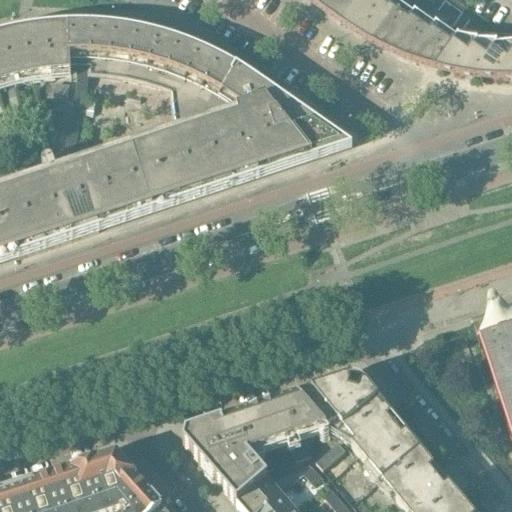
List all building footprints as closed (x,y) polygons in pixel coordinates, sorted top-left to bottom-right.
[(338,0),(309,0),(305,5),(325,19),(338,0)] [(367,0),(338,0),(325,19),(344,33),(367,0)] [(391,7),(380,0),(367,0),(344,33),(351,38),(355,40),(364,46),(391,7)] [(431,9),(437,0),(426,0),(424,4),(418,12),(425,17),(431,9)] [(412,19),(393,6),(392,5),(391,7),(364,46),(371,50),(375,52),(385,57),(412,19)] [(408,67),(433,31),(414,17),(412,19),(385,57),(390,59),(397,63),(408,67)] [(423,72),(447,37),(435,28),(433,31),(408,67),(423,72)] [(0,267),(18,262),(351,152),(278,101),(266,92),(253,84),(239,75),(227,68),(215,62),(208,58),(200,55),(188,50),(180,47),(172,44),(164,42),(156,39),(148,37),(139,35),(129,34),(120,32),(110,31),(100,30),(86,29),(68,30),(68,36),(69,36),(70,70),(78,71),(77,93),(62,172),(0,192),(0,267)] [(0,97),(15,93),(33,89),(51,86),(71,85),(70,70),(69,36),(68,36),(68,30),(56,30),(46,31),(41,32),(29,33),(14,36),(0,39),(0,97)] [(455,42),(447,37),(423,72),(435,76),(444,78),(453,80),(476,46),(477,45),(458,41),(457,40),(455,42)] [(496,47),(476,46),(453,80),(464,82),(472,83),(490,58),(494,52),(496,49),(495,49),(496,47)] [(494,52),(490,58),(472,83),(482,84),(493,85),(511,59),(511,58),(511,47),(496,49),(494,52)] [(511,58),(511,59),(493,85),(503,85),(511,85),(511,58)] [(54,87),(52,101),(67,102),(68,89),(54,87)] [(511,329),(504,332),(502,325),(496,327),(498,334),(477,341),(511,446),(511,329)] [(347,384),(297,400),(325,434),(327,436),(336,428),(351,446),(387,416),(364,389),(362,387),(361,386),(359,385),(357,384),(355,384),(353,383),(351,383),(349,383),(347,384)] [(216,476),(210,481),(234,508),(265,482),(246,460),(325,434),(297,400),(182,439),(180,446),(205,474),(210,470),(216,476)] [(387,416),(351,446),(353,448),(350,450),(380,487),(418,455),(404,438),(400,441),(393,433),(386,424),(390,421),(387,416)] [(344,456),(337,448),(332,453),(338,460),(344,456)] [(310,461),(307,451),(300,453),(303,463),(310,461)] [(303,463),(300,453),(292,456),(296,466),(303,463)] [(338,460),(332,453),(326,457),(333,465),(338,460)] [(432,472),(418,455),(380,487),(401,511),(452,511),(461,505),(447,489),(443,492),(428,475),(432,472)] [(333,465),(326,457),(320,462),(327,470),(333,465)] [(158,511),(114,461),(0,498),(0,511),(158,511)] [(327,470),(320,462),(315,467),(322,475),(327,470)] [(273,473),(269,463),(260,467),(267,475),(273,473)] [(308,485),(316,478),(311,472),(303,478),(304,480),(308,485)] [(314,491),(322,484),(316,478),(308,485),(314,491)] [(237,511),(266,511),(281,500),(266,483),(236,510),(237,511)] [(339,505),(331,496),(324,502),(331,511),(339,505)] [(291,511),(281,500),(266,511),(291,511)]
